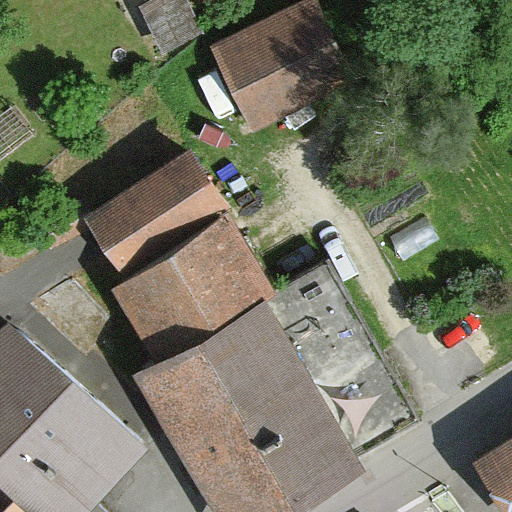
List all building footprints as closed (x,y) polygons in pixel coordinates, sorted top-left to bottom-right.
[(174,0),(149,0),(145,2),(166,44),(190,32),(174,0)] [(311,0),(220,45),(255,117),(346,73),(311,0)] [(220,199),(186,149),(95,210),(129,260),(220,199)] [(54,238),(90,218),(79,199),(43,218),(54,238)] [(229,511),(252,511),(419,416),(327,255),(276,285),(246,234),(236,239),(218,209),(121,274),(166,350),(142,362),(229,511)] [(0,334),(0,333),(0,489),(15,504),(28,487),(50,511),(97,511),(157,444),(27,326),(0,334)] [(511,436),(483,455),(511,494),(511,436)] [(0,489),(0,511),(50,511),(28,487),(15,504),(0,489)]
